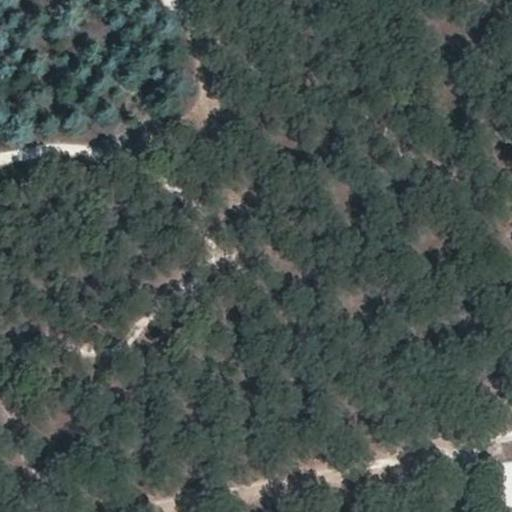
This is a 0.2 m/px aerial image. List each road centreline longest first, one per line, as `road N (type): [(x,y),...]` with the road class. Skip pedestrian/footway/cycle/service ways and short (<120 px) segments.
road 1 (track): [(135,511),(511,436)]
road 2 (track): [(0,394),(29,450),(81,511)]
